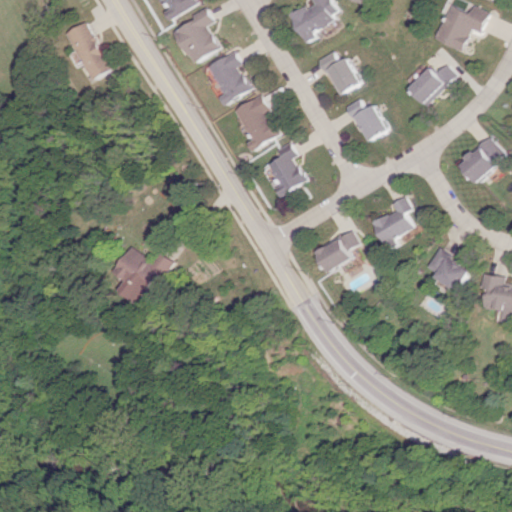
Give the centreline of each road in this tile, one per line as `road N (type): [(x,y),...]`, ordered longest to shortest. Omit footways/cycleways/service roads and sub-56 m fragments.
road 1 (tertiary): [(511,451),(398,405),(343,357),(116,0)]
road 2 (residential): [(272,244),(426,153),(468,119),(511,58)]
road 3 (residential): [(251,0),(360,190)]
road 4 (residential): [(426,153),(471,223),(511,243)]
